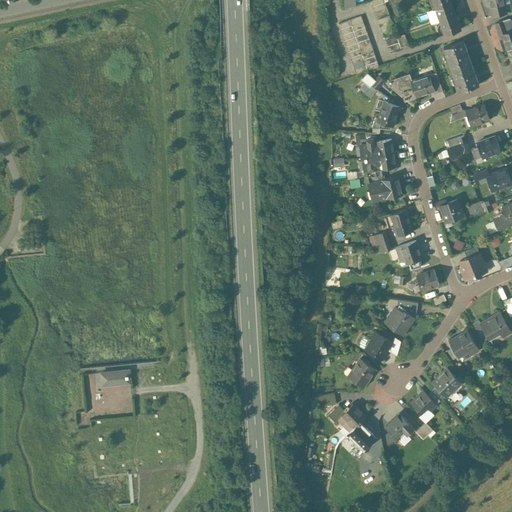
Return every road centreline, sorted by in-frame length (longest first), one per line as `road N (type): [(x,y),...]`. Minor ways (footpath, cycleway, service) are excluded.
road 1 (primary): [(235,0),(260,511)]
road 2 (residential): [(463,297),(439,243),(413,136),(424,111),(500,84)]
road 3 (track): [(167,511),(197,459),(191,353)]
